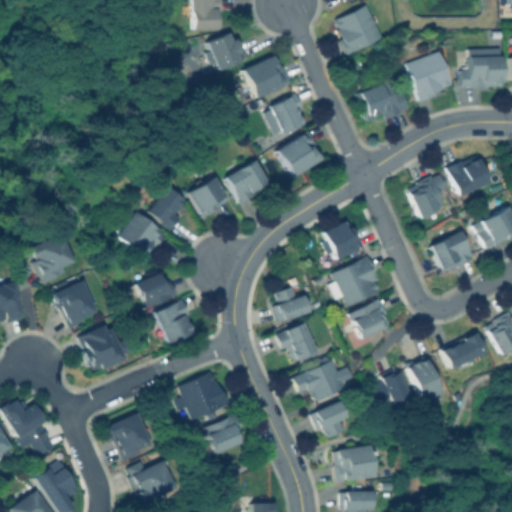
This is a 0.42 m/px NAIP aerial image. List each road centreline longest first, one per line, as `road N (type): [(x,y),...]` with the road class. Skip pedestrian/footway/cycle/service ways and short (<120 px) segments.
road 1 (residential): [(301,511),(235,343),(236,272),(282,220),(360,176)]
road 2 (residential): [(430,308),(416,300),(283,0)]
road 3 (residential): [(65,411),(235,343)]
road 4 (residential): [(360,176),(424,134),(511,122)]
road 5 (residential): [(98,511),(65,411),(55,393),(25,374)]
